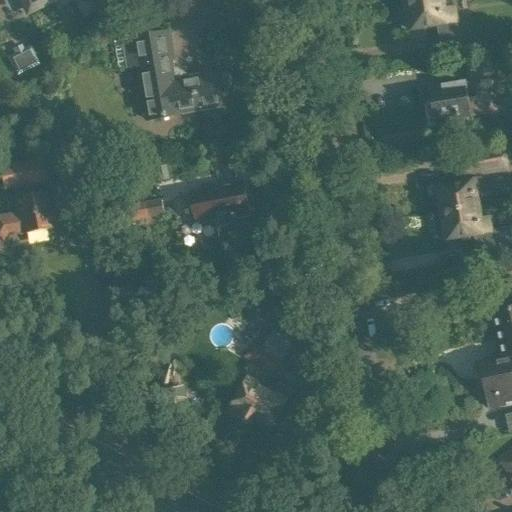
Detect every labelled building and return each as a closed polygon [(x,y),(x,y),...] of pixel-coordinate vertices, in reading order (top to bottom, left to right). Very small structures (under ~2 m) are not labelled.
[(47,0),(22,0),(28,10),(47,0)] [(77,0),(84,13),(109,0),(77,0)] [(441,0),(430,0),(406,4),(406,7),(399,8),(403,31),(425,28),(426,28),(441,26),(441,25),(456,22),(454,9),(443,10),(441,0)] [(108,39),(101,27),(87,36),(94,48),(108,39)] [(221,106),(215,74),(186,79),(185,76),(175,70),(174,70),(172,70),(171,61),(172,61),(168,37),(141,42),(116,46),(120,69),(136,66),(142,98),(143,98),(148,120),(159,118),(221,106)] [(28,47),(8,58),(16,74),(36,64),(28,47)] [(467,66),(469,78),(493,74),(491,62),(467,66)] [(483,98),(468,100),(465,83),(447,86),(430,89),(436,125),(446,123),(447,123),(471,119),(486,116),(483,98)] [(0,167),(0,173),(3,188),(13,186),(15,198),(14,199),(16,213),(0,216),(0,248),(8,234),(20,232),(20,233),(51,228),(51,226),(71,223),(67,206),(66,201),(47,204),(44,193),(34,195),(32,183),(48,180),(44,164),(36,165),(35,161),(0,167)] [(440,205),(441,215),(477,208),(475,195),(485,193),(483,180),(476,181),(474,170),(465,172),(466,182),(452,185),(452,186),(447,186),(437,188),(438,195),(434,196),(435,205),(440,205)] [(234,225),(233,217),(250,214),(245,184),(190,195),(195,222),(215,218),(216,228),(234,225)] [(128,207),(130,222),(165,215),(162,200),(128,207)] [(491,232),(489,219),(479,221),(477,208),(441,215),(442,220),(434,222),(437,240),(445,238),(446,240),(447,240),(461,237),(461,238),(476,235),(479,254),(511,248),(511,238),(510,229),(491,232)] [(511,308),(493,313),(498,336),(511,333),(511,298),(511,299),(511,305),(511,308)] [(511,333),(498,336),(503,359),(480,364),(490,410),(511,404),(511,333)] [(246,359),(272,374),(280,360),(254,345),(246,359)] [(280,412),(286,401),(292,390),(280,383),(278,386),(264,378),(259,386),(246,379),(231,406),(243,413),(238,422),(250,428),(255,420),(271,429),(273,425),(284,432),(291,418),(280,412)] [(511,450),(498,461),(508,473),(511,477),(511,450)]
